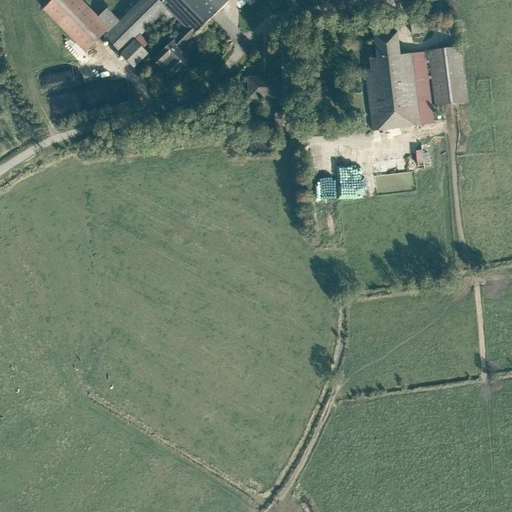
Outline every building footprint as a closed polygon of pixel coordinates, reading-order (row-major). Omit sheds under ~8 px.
[(97,18),(79,0),(55,0),(43,11),(84,54),(102,37),(109,31),(97,18)] [(161,4),(156,0),(141,0),(119,22),(109,31),(102,37),(120,56),(135,41),(140,35),(167,11),(161,4)] [(194,38),(230,2),(228,0),(165,0),(161,4),(167,11),(186,30),(194,38)] [(262,0),(243,0),(253,10),(262,0)] [(119,22),(108,9),(97,18),(109,31),(119,22)] [(178,38),(175,41),(155,61),(171,78),(192,57),(183,48),(194,38),(186,30),(178,38)] [(400,53),(398,33),(374,35),(376,56),(400,53)] [(142,48),(148,43),(140,35),(135,41),(142,48)] [(135,69),(149,54),(142,48),(135,41),(120,56),(135,69)] [(468,104),(462,47),(428,51),(434,107),(468,104)] [(434,126),(425,51),(400,53),(376,56),(369,57),(370,70),(364,71),(372,134),(434,126)] [(51,84),(100,79),(99,66),(50,71),(51,84)] [(280,77),(247,78),(247,100),(281,100),(280,77)] [(425,150),(418,151),(419,166),(426,166),(425,150)] [(345,154),(337,154),(338,159),(335,159),(337,192),(347,191),(345,154)]
